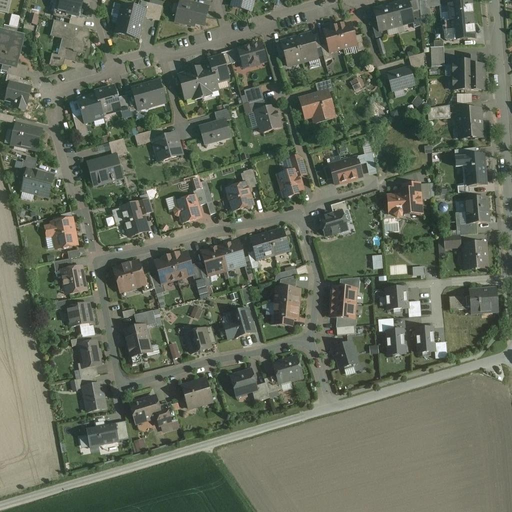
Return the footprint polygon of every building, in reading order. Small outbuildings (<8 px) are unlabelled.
[(0,0),(0,12),(7,15),(8,15),(9,11),(6,11),(8,0),(0,0)] [(60,0),(57,16),(70,19),(69,25),(83,29),(85,19),(78,18),(81,3),(76,1),(76,0),(60,0)] [(233,0),(231,7),(251,12),(253,0),(233,0)] [(424,0),(418,0),(420,11),(420,19),(429,19),(428,9),(426,9),(424,0)] [(439,0),(424,0),(426,9),(428,9),(440,8),(440,7),(439,0)] [(189,4),(181,2),(181,3),(176,22),(193,27),(194,24),(203,26),(207,9),(189,4)] [(407,2),(390,6),(396,28),(412,23),(413,23),(410,14),(407,2)] [(162,8),(149,4),(145,19),(159,22),(162,8)] [(464,4),(455,5),(454,5),(448,6),(448,7),(450,7),(452,21),(444,22),(446,42),(466,40),(465,36),(474,35),(471,4),(465,4),(464,4)] [(145,12),(122,6),(115,34),(138,39),(145,12)] [(390,6),(374,11),(377,22),(379,32),(380,32),(396,28),(390,6)] [(448,7),(448,6),(440,7),(440,8),(441,22),(444,22),(452,21),(450,7),(448,7)] [(420,19),(420,11),(410,14),(413,23),(412,23),(414,29),(421,27),(420,19)] [(7,27),(17,30),(20,16),(11,14),(7,27)] [(69,25),(55,22),(51,37),(65,40),(61,58),(52,56),(50,66),(57,67),(62,66),(64,59),(74,62),(77,53),(82,55),(85,46),(82,43),(80,42),(81,38),(83,39),(88,38),(89,36),(87,30),(83,29),(69,25)] [(377,22),(371,24),(375,39),(381,38),(380,32),(379,32),(377,22)] [(350,25),(343,26),(336,27),(343,50),(349,48),(355,46),(356,46),(354,38),(350,25)] [(330,30),(323,32),(327,45),(330,54),(330,53),(343,50),(336,27),(330,29),(330,30)] [(22,37),(0,31),(0,63),(10,66),(15,67),(22,37)] [(311,35),(300,38),(300,39),(295,40),(302,63),(317,59),(315,50),(311,37),(311,35)] [(320,47),(317,35),(311,37),(315,50),(321,49),(320,47)] [(362,36),(354,38),(356,46),(355,46),(357,53),(366,50),(362,36)] [(295,40),(290,41),(281,43),(281,45),(285,58),(287,67),(302,63),(295,40)] [(247,48),(238,51),(241,62),(242,64),(248,62),(250,68),(258,66),(258,65),(265,63),(260,44),(253,46),(251,45),(249,46),(247,48)] [(281,45),(275,47),(279,60),(285,58),(281,45)] [(327,45),(320,47),(321,49),(324,62),(332,60),(330,53),(330,54),(327,45)] [(355,46),(349,48),(350,55),(352,54),(354,55),(356,54),(357,53),(355,46)] [(443,48),(430,49),(431,68),(444,68),(443,48)] [(231,65),(241,62),(238,51),(238,50),(227,53),(231,65)] [(227,53),(221,55),(221,57),(222,57),(225,67),(231,65),(227,53)] [(423,55),(408,59),(411,69),(424,66),(423,55)] [(221,57),(208,61),(210,67),(211,67),(215,85),(216,84),(229,81),(225,67),(222,57),(221,57)] [(472,67),(472,59),(465,59),(465,63),(452,64),(452,92),(461,92),(461,93),(465,93),(465,92),(484,91),(484,67),(472,67)] [(26,69),(15,67),(10,66),(7,75),(19,78),(23,79),(26,69)] [(200,69),(189,72),(189,73),(178,76),(185,100),(194,98),(194,96),(200,94),(201,99),(211,96),(210,93),(218,91),(216,84),(215,85),(211,67),(210,67),(201,70),(200,69)] [(409,69),(387,75),(392,93),(413,87),(409,69)] [(7,75),(5,82),(10,84),(18,86),(19,78),(7,75)] [(356,79),(350,82),(355,91),(361,87),(356,79)] [(330,81),(315,85),(318,95),(327,93),(327,94),(333,92),(330,81)] [(159,82),(132,90),(132,92),(137,107),(143,105),(144,109),(165,104),(159,82)] [(18,86),(10,84),(6,101),(15,103),(13,109),(24,111),(25,106),(26,106),(30,89),(18,86)] [(114,88),(95,93),(96,96),(102,116),(120,111),(117,99),(114,88)] [(260,88),(244,92),(247,105),(248,105),(263,100),(260,88)] [(132,92),(125,94),(125,96),(129,111),(130,113),(136,112),(135,108),(137,107),(132,92)] [(318,95),(300,100),(305,120),(319,116),(320,122),(334,118),(327,94),(327,93),(318,95)] [(96,96),(78,101),(82,117),(84,124),(85,124),(103,119),(102,116),(96,96)] [(125,96),(117,99),(120,111),(120,114),(129,111),(125,96)] [(263,100),(248,105),(251,115),(256,113),(268,109),(265,100),(263,100)] [(268,109),(256,113),(260,126),(259,127),(261,134),(281,128),(275,107),(268,109)] [(449,107),(427,110),(429,132),(442,131),(441,126),(451,126),(449,107)] [(228,110),(214,114),(217,124),(225,121),(225,122),(231,121),(228,110)] [(480,111),(457,112),(459,140),(482,139),(480,111)] [(14,118),(0,114),(0,121),(12,125),(14,118)] [(82,117),(73,119),(79,138),(88,136),(85,124),(84,124),(82,117)] [(217,124),(200,129),(204,143),(214,140),(215,143),(223,140),(222,138),(229,136),(225,122),(225,121),(217,124)] [(41,131),(16,125),(11,146),(37,152),(41,131)] [(161,129),(134,137),(137,147),(153,143),(152,142),(164,139),(161,129)] [(164,139),(152,142),(153,143),(158,162),(182,156),(176,135),(164,139)] [(123,140),(108,144),(111,155),(126,151),(123,140)] [(475,149),(454,152),(455,159),(464,158),(473,157),(476,157),(475,149)] [(372,154),(356,158),(356,159),(358,166),(373,162),(372,154)] [(116,157),(89,164),(95,187),(112,182),(113,184),(115,183),(113,179),(121,176),(116,157)] [(484,162),(473,163),(473,157),(464,158),(466,187),(486,186),(484,162)] [(301,160),(297,158),(289,160),(292,172),(296,171),(298,178),(306,176),(301,160)] [(356,159),(329,167),(335,186),(341,184),(341,185),(354,181),(354,180),(362,178),(358,166),(356,159)] [(36,165),(22,161),(21,170),(27,171),(35,173),(36,165)] [(35,173),(27,171),(22,192),(23,192),(33,194),(33,195),(48,199),(53,177),(35,173)] [(252,171),(243,173),(243,175),(247,188),(248,188),(249,191),(257,188),(252,171)] [(292,172),(277,177),(283,200),(303,194),(303,193),(304,191),(303,187),(301,186),(298,178),(296,171),(292,172)] [(243,186),(225,191),(228,198),(229,198),(233,211),(232,212),(245,209),(248,210),(251,209),(252,206),(253,206),(249,191),(248,188),(247,188),(243,175),(240,176),(243,186)] [(403,192),(398,192),(397,192),(397,193),(397,197),(388,198),(389,211),(389,212),(389,214),(394,213),(394,216),(397,219),(400,218),(401,217),(421,215),(419,186),(419,185),(418,185),(403,187),(403,191),(403,192)] [(202,190),(193,193),(194,197),(195,197),(198,207),(206,205),(206,204),(202,190)] [(194,197),(176,203),(177,209),(175,210),(174,212),(175,216),(177,217),(180,217),(182,224),(201,219),(198,207),(195,197),(194,197)] [(487,199),(465,201),(467,226),(476,225),(489,224),(487,199)] [(149,201),(136,204),(138,210),(141,209),(143,216),(153,213),(149,201)] [(345,202),(330,207),(333,215),(341,212),(342,213),(347,211),(345,202)] [(212,203),(206,204),(206,205),(210,216),(216,214),(212,203)] [(138,210),(123,214),(126,223),(124,224),(128,238),(148,232),(143,216),(141,209),(138,210)] [(333,215),(319,219),(325,238),(339,233),(338,229),(346,227),(342,213),(341,212),(333,215)] [(71,213),(60,216),(62,223),(72,221),(71,213)] [(62,223),(51,225),(51,227),(46,228),(48,238),(53,237),(56,249),(61,248),(64,250),(67,249),(69,247),(77,245),(72,221),(62,223)] [(467,226),(460,226),(461,237),(477,235),(476,225),(467,226)] [(282,231),(268,235),(274,256),(288,252),(282,231)] [(268,235),(250,240),(254,252),(257,261),(274,256),(268,235)] [(459,237),(443,238),(444,250),(460,249),(459,237)] [(238,243),(225,247),(225,246),(219,247),(226,271),(244,266),(245,266),(243,259),(238,243)] [(485,245),(463,247),(465,271),(487,269),(485,245)] [(215,250),(202,253),(206,270),(208,277),(209,276),(226,271),(219,247),(214,249),(215,250)] [(78,251),(67,253),(69,260),(71,260),(80,258),(78,251)] [(257,261),(254,252),(247,253),(248,258),(252,271),(260,269),(257,261)] [(186,254),(178,256),(178,255),(170,257),(177,280),(192,276),(193,276),(190,266),(186,254)] [(170,257),(163,259),(163,261),(155,263),(159,276),(162,285),(177,280),(170,257)] [(252,271),(248,258),(243,259),(245,266),(244,266),(247,277),(253,275),(252,271)] [(69,260),(53,263),(55,274),(61,273),(61,272),(73,270),(71,260),(69,260)] [(138,262),(113,270),(120,293),(141,287),(145,286),(142,275),(138,262)] [(198,264),(190,266),(193,276),(192,276),(195,284),(203,281),(200,271),(198,264)] [(412,267),(413,277),(425,276),(425,266),(412,267)] [(73,270),(61,272),(61,273),(62,279),(65,281),(66,287),(63,291),(69,295),(86,292),(85,284),(82,282),(81,277),(83,276),(82,268),(73,270)] [(208,277),(206,270),(200,271),(203,281),(206,289),(212,287),(209,276),(208,277)] [(296,270),(279,274),(281,281),(296,277),(298,277),(296,270)] [(149,273),(142,275),(145,286),(141,287),(143,293),(154,290),(151,278),(149,273)] [(159,276),(151,278),(154,290),(156,295),(165,293),(162,285),(159,276)] [(281,281),(280,281),(279,290),(295,291),(296,277),(281,281)] [(359,279),(351,280),(350,287),(356,288),(357,280),(359,280),(359,279)] [(248,289),(239,291),(243,306),(252,303),(248,289)] [(355,290),(334,289),(333,289),(332,289),(333,289),(331,304),(355,306),(356,291),(356,290),(355,290)] [(406,289),(385,291),(386,299),(386,307),(387,307),(387,312),(408,310),(408,304),(407,294),(406,289)] [(279,290),(276,290),(275,305),(298,307),(299,292),(295,291),(279,290)] [(496,290),(469,292),(470,310),(471,315),(481,314),(481,313),(497,312),(497,313),(498,313),(496,290)] [(469,297),(449,299),(450,312),(470,310),(469,297)] [(70,301),(57,303),(58,311),(67,309),(72,308),(70,301)] [(72,308),(67,309),(71,328),(92,324),(88,304),(72,308)] [(355,306),(331,304),(330,318),(330,319),(331,319),(348,320),(353,320),(353,321),(354,321),(354,320),(355,306)] [(298,307),(275,305),(274,315),(272,315),(271,326),(292,327),(293,317),(297,317),(298,307)] [(194,307),(190,316),(198,319),(201,310),(194,307)] [(134,310),(122,313),(123,319),(135,316),(134,310)] [(247,311),(228,316),(230,324),(224,326),(228,340),(235,338),(235,339),(254,333),(247,311)] [(152,312),(135,316),(138,328),(144,327),(145,328),(156,325),(152,312)] [(353,320),(348,320),(347,328),(354,328),(355,328),(355,327),(353,327),(354,321),(353,321),(353,320)] [(138,328),(124,332),(131,358),(147,354),(150,349),(145,328),(144,327),(138,328)] [(211,328),(204,330),(205,330),(209,346),(216,344),(211,328)] [(347,328),(336,329),(337,337),(355,335),(354,328),(347,328)] [(433,329),(416,330),(416,338),(417,346),(418,354),(435,353),(434,344),(433,334),(433,329)] [(204,330),(189,335),(190,338),(188,342),(191,355),(198,353),(200,354),(203,353),(204,351),(210,349),(209,346),(205,330),(204,330)] [(403,331),(386,333),(387,341),(386,341),(387,348),(388,357),(405,355),(404,347),(405,347),(404,337),(403,331)] [(96,343),(79,346),(82,364),(83,369),(96,367),(95,363),(99,362),(99,360),(101,358),(99,352),(97,351),(96,343)] [(176,343),(168,345),(172,360),(179,358),(176,343)] [(351,344),(333,349),(339,370),(343,369),(344,372),(354,369),(353,366),(357,365),(351,344)] [(378,346),(370,346),(370,354),(378,354),(378,346)] [(296,359),(273,365),(276,377),(279,386),(280,385),(302,379),(296,359)] [(96,367),(83,369),(82,364),(78,365),(80,380),(95,378),(98,377),(96,367)] [(251,372),(230,377),(236,395),(245,393),(245,394),(252,392),(257,391),(255,387),(251,372)] [(276,377),(264,381),(265,384),(268,395),(282,391),(280,385),(279,386),(276,377)] [(80,380),(76,381),(78,391),(83,390),(83,389),(96,386),(95,378),(80,380)] [(198,382),(189,384),(189,385),(182,387),(185,396),(183,401),(186,403),(189,410),(203,406),(212,404),(205,380),(198,382)] [(265,384),(255,387),(257,391),(252,392),(255,403),(269,399),(268,395),(265,384)] [(96,386),(83,389),(83,390),(87,412),(105,409),(101,385),(96,386)] [(155,398),(130,405),(135,424),(157,418),(161,417),(159,410),(155,398)] [(173,406),(159,410),(161,417),(157,418),(160,427),(178,422),(173,406)] [(126,422),(115,424),(119,442),(130,440),(126,422)] [(115,424),(103,427),(103,424),(97,425),(97,428),(86,430),(90,449),(119,443),(119,442),(115,424)] [(133,441),(135,452),(145,450),(143,439),(133,441)]
